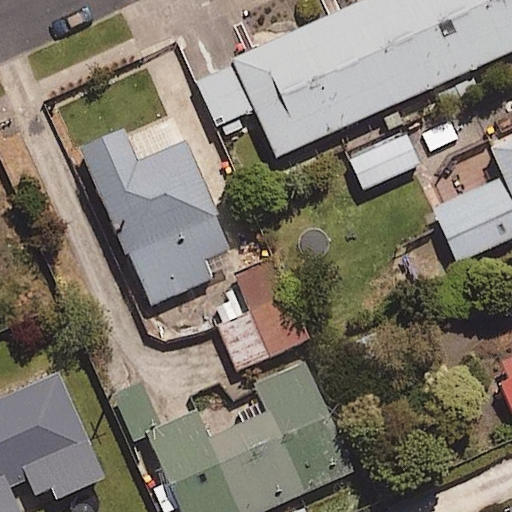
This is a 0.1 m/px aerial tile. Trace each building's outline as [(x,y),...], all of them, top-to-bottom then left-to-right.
[(511,0),(359,0),(226,60),(271,160),(511,51),(511,0)] [(118,133),(74,152),(120,257),(214,216),(181,141),(131,163),(118,133)] [(419,167),(405,136),(351,161),(366,192),(419,167)] [(511,138),(486,150),(499,180),(431,210),(454,262),(511,236),(511,138)] [(310,342),(277,263),(237,280),(253,318),(222,330),(239,371),(310,342)] [(511,357),(496,364),(511,401),(511,357)] [(262,511),(348,474),(300,365),(251,387),(263,414),(203,441),(190,413),(143,434),(177,511),(262,511)] [(0,494),(89,457),(53,376),(0,399),(0,494)]
